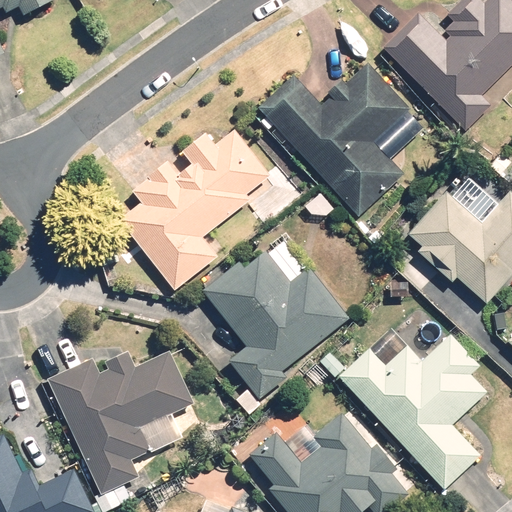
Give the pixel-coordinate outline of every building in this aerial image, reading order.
[(52,0),(0,0),(0,54),(11,49),(0,27),(0,9),(7,6),(10,11),(23,4),(28,13),(52,0)] [(424,11),(389,44),(468,127),(495,102),(486,92),(511,66),(511,0),(463,0),(452,10),(460,18),(445,33),(424,11)] [(299,71),(263,104),(364,214),(410,172),(380,139),(415,106),(376,65),(351,88),(344,81),(325,98),(299,71)] [(146,200),(124,218),(180,288),(222,254),(207,235),(254,198),(250,192),(275,173),(239,127),(221,141),(212,129),(185,150),(195,163),(185,171),(175,158),(137,189),(146,200)] [(339,205),(323,189),(308,205),(324,220),(339,205)] [(492,301),(511,278),(511,192),(486,222),(451,192),(414,234),(492,301)] [(286,369),(352,317),(313,266),(295,280),(270,249),(249,265),(245,260),(209,289),(252,344),(234,359),(264,397),(291,376),(286,369)] [(344,374),(450,487),(484,455),(455,424),(491,389),(476,373),(485,364),(456,333),(427,361),(412,345),(390,365),(373,347),(344,374)] [(97,356),(52,376),(107,492),(144,475),(136,457),(155,448),(145,425),(198,401),(174,349),(140,364),(133,349),(110,359),(113,366),(104,371),(97,356)] [(387,511),(412,491),(345,411),(316,436),(324,445),(305,461),(280,431),(254,453),(279,482),(275,487),(296,511),(365,511),(374,505),(380,511),(387,511)] [(0,511),(92,511),(99,509),(79,468),(44,484),(35,465),(25,470),(7,433),(0,436),(0,511)]
